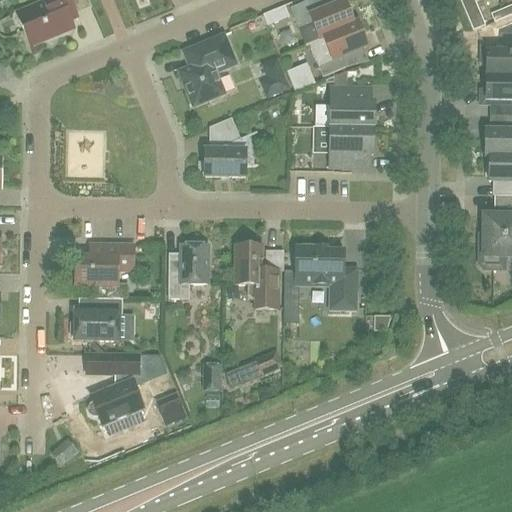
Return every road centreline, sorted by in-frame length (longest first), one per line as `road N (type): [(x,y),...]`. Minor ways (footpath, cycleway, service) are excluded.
road 1 (primary): [(449,359),(76,511)]
road 2 (primary): [(151,511),(459,386)]
road 3 (residential): [(428,213),(166,209)]
road 4 (residential): [(35,446),(39,206)]
road 5 (residential): [(428,213),(427,58),(406,0)]
road 6 (residential): [(39,206),(39,91),(127,49)]
road 7 (residential): [(166,209),(167,145),(127,49)]
road 8 (residential): [(449,359),(428,289),(428,213)]
road 9 (residential): [(127,49),(247,0)]
road 10 (residential): [(166,209),(39,206)]
